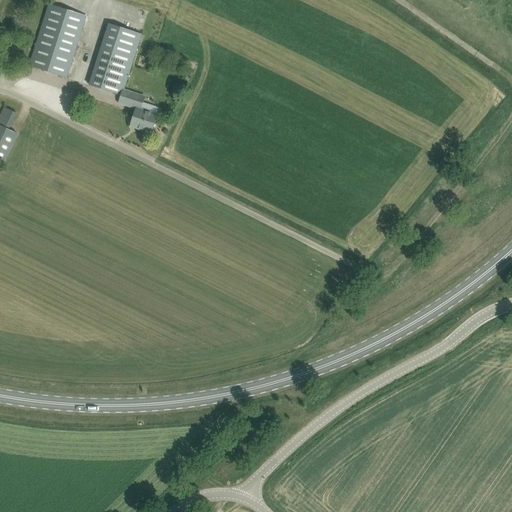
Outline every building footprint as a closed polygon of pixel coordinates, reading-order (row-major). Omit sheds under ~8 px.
[(29,66),(67,78),(87,16),(49,4),(29,66)] [(109,23),(93,76),(90,85),(122,95),(124,88),(125,88),(142,34),(109,23)] [(124,88),(122,95),(119,103),(137,108),(131,126),(132,124),(137,126),(137,128),(151,133),(157,113),(142,108),(146,96),(125,88),(124,88)] [(1,115),(13,120),(16,113),(5,107),(1,115)] [(19,133),(9,128),(0,123),(0,158),(5,161),(19,133)]
